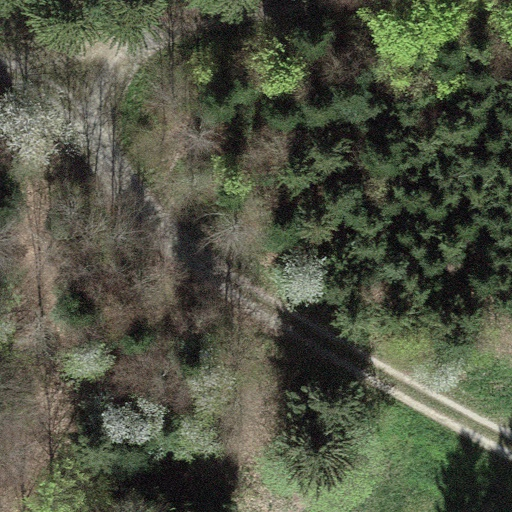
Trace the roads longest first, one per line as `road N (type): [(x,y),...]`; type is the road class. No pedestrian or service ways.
road 1 (track): [(0,73),(84,66),(141,192),(300,318),(511,426)]
road 2 (track): [(84,66),(191,17),(309,0)]
